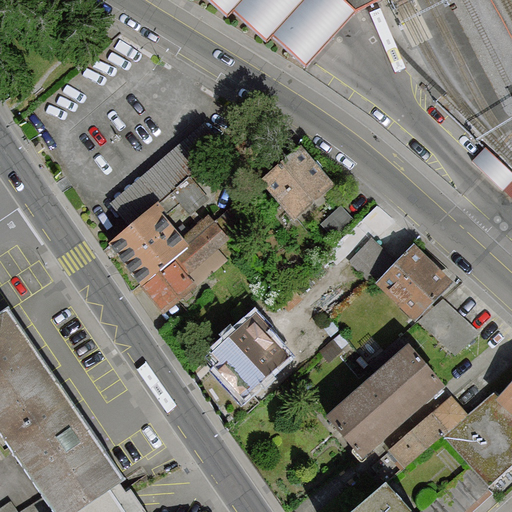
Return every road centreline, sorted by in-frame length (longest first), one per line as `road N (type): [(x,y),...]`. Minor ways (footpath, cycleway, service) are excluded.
road 1 (unclassified): [(511,288),(350,145),(124,0)]
road 2 (primary): [(255,511),(35,200)]
